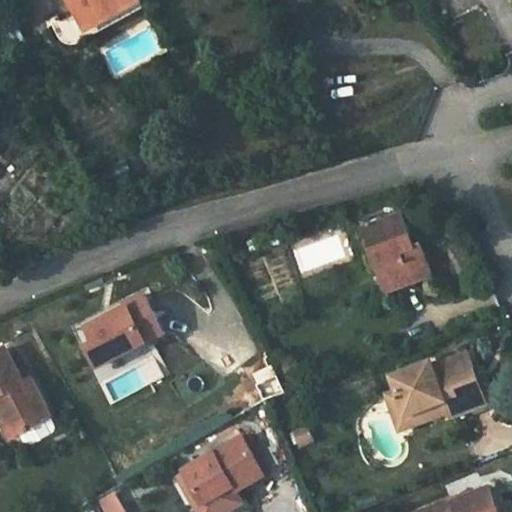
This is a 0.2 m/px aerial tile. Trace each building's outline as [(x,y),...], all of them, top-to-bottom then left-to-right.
[(83,10),(54,25),(61,39),(68,44),(72,45),(77,45),(82,44),(96,36),(92,30),(141,2),(140,0),(72,0),(76,7),(80,4),(83,10)] [(364,228),(380,271),(389,268),(397,289),(433,276),(422,245),(415,248),(403,215),(364,228)] [(260,300),(296,288),(284,254),(249,265),(260,300)] [(389,268),(380,271),(388,292),(397,289),(389,268)] [(90,327),(92,331),(97,342),(90,346),(88,348),(98,366),(121,353),(123,356),(141,346),(162,335),(143,295),(130,302),(132,306),(90,327)] [(84,334),(90,346),(97,342),(92,331),(84,334)] [(121,353),(98,366),(103,377),(145,354),(141,346),(123,356),(121,353)] [(0,352),(0,400),(17,431),(20,436),(25,444),(30,446),(35,445),(53,435),(56,431),(57,426),(31,380),(25,384),(6,349),(0,352)] [(393,378),(399,391),(409,418),(446,403),(451,414),(453,420),(489,405),(483,389),(476,373),(469,355),(435,367),(434,363),(393,378)] [(202,362),(193,369),(206,388),(215,382),(202,362)] [(485,369),(476,373),(483,389),(491,386),(485,369)] [(409,418),(399,391),(387,396),(402,433),(451,414),(446,403),(409,418)] [(0,400),(0,419),(8,436),(17,431),(0,400)] [(290,431),(298,449),(314,442),(307,424),(290,431)] [(204,504),(198,508),(200,511),(227,511),(244,502),(238,492),(267,475),(244,436),(185,471),(204,504)] [(511,511),(511,504),(511,502),(506,505),(496,486),(454,502),(454,501),(424,511),(511,511)] [(97,499),(104,511),(126,511),(114,489),(97,499)]
